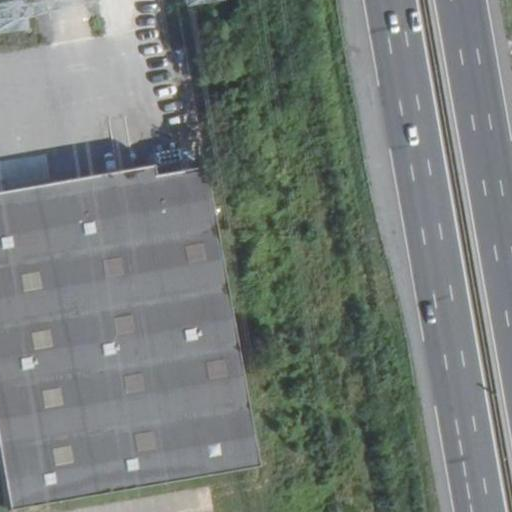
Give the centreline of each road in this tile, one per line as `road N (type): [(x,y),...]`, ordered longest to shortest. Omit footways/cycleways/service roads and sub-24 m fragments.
road 1 (motorway): [(390,0),(479,511)]
road 2 (motorway): [(511,299),(456,0)]
